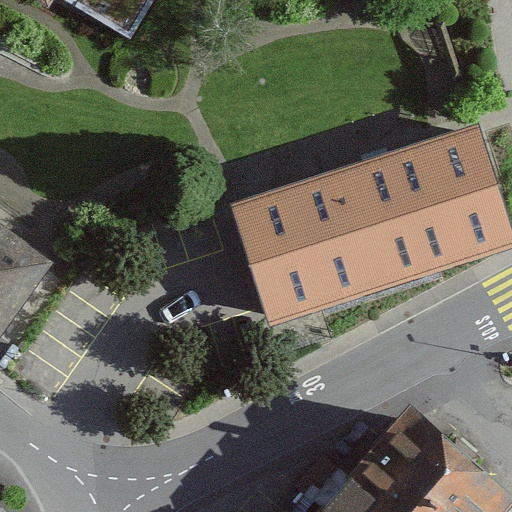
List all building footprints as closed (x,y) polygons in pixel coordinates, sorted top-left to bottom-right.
[(150,0),(70,0),(130,35),(150,0)] [(461,68),(444,14),(436,17),(453,71),(461,68)] [(511,241),(511,238),(475,122),(379,152),(232,198),(270,317),(511,241)] [(0,328),(44,268),(50,260),(0,223),(0,328)] [(489,511),(493,508),(511,485),(511,473),(416,392),(314,511),(489,511)]
